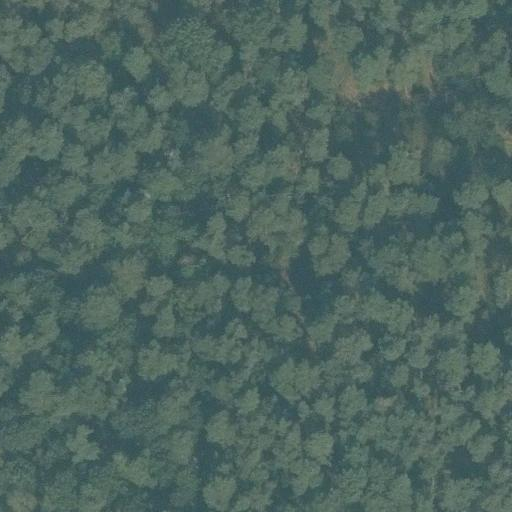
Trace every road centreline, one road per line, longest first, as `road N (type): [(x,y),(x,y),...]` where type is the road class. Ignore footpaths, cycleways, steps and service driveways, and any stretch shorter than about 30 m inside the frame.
road 1 (track): [(185,511),(212,38)]
road 2 (track): [(0,93),(295,21),(316,0)]
